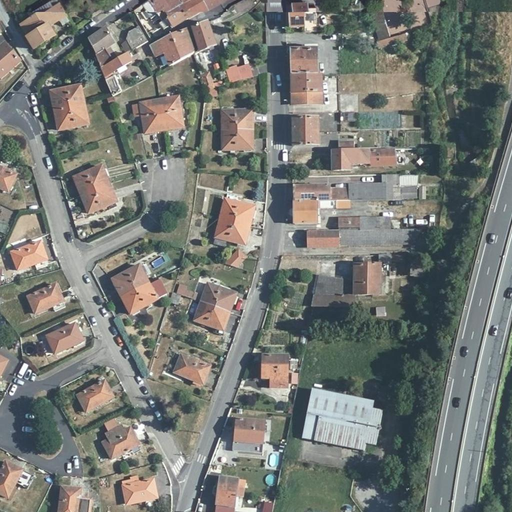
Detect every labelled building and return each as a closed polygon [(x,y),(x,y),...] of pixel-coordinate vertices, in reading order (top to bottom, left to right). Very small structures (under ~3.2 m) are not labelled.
[(56,0),(53,0),(49,3),(29,14),(32,20),(21,27),(34,49),(55,37),(49,26),(59,20),(62,26),(70,21),(66,15),(58,2),(56,0)] [(157,15),(147,0),(141,4),(151,19),(157,15)] [(164,11),(178,3),(176,0),(147,0),(157,15),(162,21),(167,18),(164,11)] [(179,0),(180,2),(179,2),(189,18),(205,9),(199,0),(179,0)] [(199,0),(205,9),(220,1),(221,0),(199,0)] [(179,2),(178,3),(164,11),(167,18),(162,21),(165,25),(170,22),(173,27),(189,18),(179,2)] [(303,8),(303,3),(290,3),(290,27),(304,27),(304,32),(316,31),(316,8),(303,8)] [(389,37),(381,8),(370,11),(375,29),(379,40),(389,37)] [(400,9),(383,15),(391,37),(407,31),(400,9)] [(216,45),(208,22),(192,28),(199,52),(216,45)] [(147,41),(144,36),(142,33),(138,27),(129,32),(126,40),(132,50),(136,48),(147,41)] [(101,67),(113,60),(106,49),(115,43),(107,28),(89,40),(97,55),(95,55),(101,67)] [(195,53),(186,30),(171,36),(151,47),(152,49),(154,54),(156,57),(164,53),(171,66),(192,54),(195,53)] [(407,41),(406,34),(396,37),(398,43),(407,41)] [(398,43),(396,37),(376,42),(378,49),(398,43)] [(132,50),(126,40),(122,43),(127,53),(132,50)] [(329,40),(331,102),(342,101),(341,40),(329,40)] [(122,55),(115,43),(106,49),(113,60),(122,55)] [(20,61),(6,45),(0,49),(0,77),(1,79),(20,61)] [(292,50),(292,75),(318,74),(317,50),(292,50)] [(113,60),(101,67),(114,96),(121,92),(115,77),(113,78),(110,73),(132,62),(127,53),(122,55),(113,60)] [(266,73),(266,63),(249,69),(252,77),(266,73)] [(199,75),(205,91),(213,89),(214,88),(209,72),(199,75)] [(318,74),(292,75),(293,93),(293,104),(322,104),(322,93),(321,74),(318,74)] [(55,111),(84,105),(80,86),(51,92),(55,111)] [(159,101),(164,130),(183,127),(178,98),(159,101)] [(145,133),(164,130),(159,101),(132,106),(134,116),(141,115),(145,133)] [(88,125),(84,105),(55,111),(59,131),(88,125)] [(222,112),(222,131),(253,131),(253,111),(222,112)] [(294,132),(318,132),(318,118),(293,118),(294,132)] [(253,149),(253,131),(222,131),(223,150),(231,150),(234,150),(253,149)] [(318,146),(318,132),(294,132),(294,146),(318,146)] [(338,142),(339,151),(354,151),(353,142),(338,142)] [(396,166),(395,153),(395,149),(369,150),(369,164),(369,167),(396,166)] [(354,151),(339,151),(333,151),(333,171),(350,170),(351,164),(369,164),(369,150),(354,151)] [(24,156),(18,153),(15,158),(22,161),(24,156)] [(22,165),(5,157),(3,162),(4,163),(20,170),(22,165)] [(20,170),(4,163),(2,169),(17,176),(20,170)] [(74,178),(81,195),(109,184),(102,166),(74,178)] [(2,169),(0,168),(0,188),(9,192),(17,176),(2,169)] [(396,184),(396,175),(382,175),(382,184),(385,184),(391,184),(396,184)] [(117,202),(109,184),(81,195),(89,214),(117,202)] [(294,202),(317,201),(327,201),(336,201),(350,200),(385,200),(392,200),(392,198),(391,188),(391,184),(385,184),(382,184),(349,185),(349,189),(330,189),(330,186),(294,186),(294,202)] [(416,198),(417,188),(391,188),(392,198),(416,198)] [(220,219),(249,226),(254,207),(225,200),(220,219)] [(317,208),(317,201),(294,202),(294,209),(292,209),(290,211),(290,214),(292,217),(294,216),(294,224),(317,224),(317,208)] [(339,230),(390,230),(390,217),(339,219),(339,230)] [(245,246),(249,226),(220,219),(215,237),(226,241),(245,246)] [(421,229),(390,230),(339,230),(339,245),(412,244),(421,229)] [(339,247),(339,245),(339,230),(307,231),(308,248),(339,247)] [(226,241),(215,237),(214,244),(225,247),(226,241)] [(47,260),(41,243),(12,254),(18,271),(47,260)] [(246,257),(238,250),(225,264),(236,267),(246,257)] [(390,260),(390,255),(379,255),(379,261),(386,261),(386,264),(389,264),(390,260)] [(410,257),(390,255),(390,260),(411,261),(411,275),(424,276),(425,259),(412,258),(410,257)] [(315,296),(353,295),(365,295),(365,292),(380,292),(380,283),(385,283),(385,273),(380,273),(380,266),(372,265),(372,263),(351,262),(351,267),(354,267),(355,281),(320,275),(315,296)] [(121,297),(148,283),(139,266),(112,280),(121,297)] [(148,283),(121,297),(131,314),(167,295),(159,279),(149,285),(148,283)] [(208,284),(201,302),(230,312),(237,294),(208,284)] [(64,302),(56,285),(28,297),(36,314),(64,302)] [(177,294),(172,293),(169,302),(177,305),(180,295),(177,294)] [(202,295),(195,293),(193,300),(200,302),(202,295)] [(353,307),(353,295),(315,296),(313,306),(353,307)] [(230,312),(201,302),(194,321),(223,331),(230,312)] [(83,341),(75,324),(47,337),(56,354),(83,341)] [(210,367),(181,355),(174,372),(202,384),(210,367)] [(288,356),(263,356),(263,378),(270,378),(270,387),(287,388),(288,356)] [(0,377),(8,362),(0,357),(0,377)] [(114,398),(105,381),(77,396),(86,412),(114,398)] [(312,389),(307,413),(379,428),(382,411),(372,409),(374,401),(312,389)] [(376,445),(379,428),(307,413),(302,439),(364,451),(365,444),(376,445)] [(265,421),(238,420),(236,442),(235,451),(262,453),(263,444),(265,421)] [(125,431),(122,426),(106,434),(109,440),(103,443),(111,460),(122,454),(137,447),(139,445),(131,428),(125,431)] [(288,433),(283,431),(279,451),(284,452),(288,433)] [(139,451),(137,447),(122,454),(124,459),(139,451)] [(23,471),(6,462),(0,474),(0,494),(8,499),(23,471)] [(239,480),(220,477),(216,504),(235,507),(237,496),(238,486),(239,480)] [(158,499),(153,481),(123,487),(126,505),(145,501),(158,499)] [(80,490),(63,488),(59,511),(85,511),(87,504),(79,503),(79,498),(80,490)] [(80,490),(79,498),(88,499),(89,491),(80,490)] [(88,499),(79,498),(79,503),(87,504),(85,511),(90,511),(91,499),(88,499)] [(159,505),(158,499),(145,501),(146,507),(159,505)]
